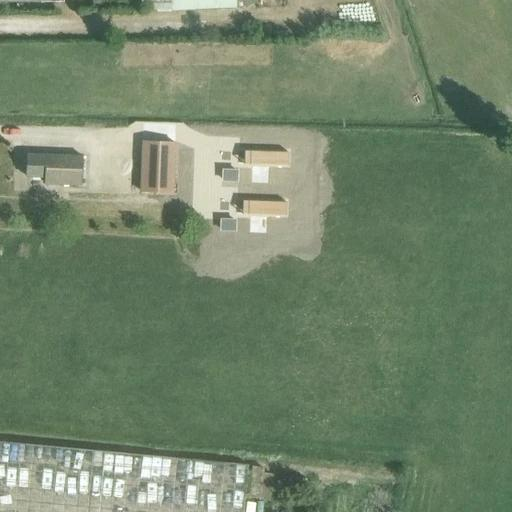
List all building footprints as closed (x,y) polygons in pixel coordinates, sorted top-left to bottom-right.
[(257,0),(141,0),(141,12),(170,12),(170,11),(241,9),(242,5),(258,3),(257,0)] [(215,38),(256,37),(256,22),(215,23),(215,38)] [(141,141),(139,193),(173,194),(175,142),(141,141)] [(81,185),(82,157),(26,155),(25,177),(44,178),(44,184),(81,185)] [(243,511),(247,465),(0,442),(0,511),(243,511)] [(293,489),(305,491),(306,479),(276,476),(274,496),(292,497),(293,489)]
